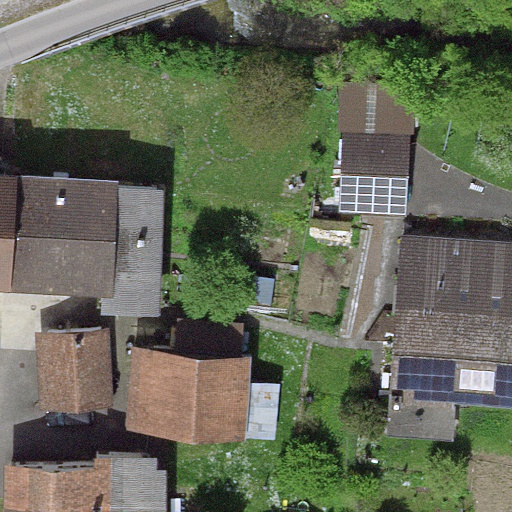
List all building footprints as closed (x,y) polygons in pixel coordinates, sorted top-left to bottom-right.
[(344,143),(341,202),(397,206),(400,145),(344,143)] [(108,283),(107,308),(148,311),(153,191),(7,181),(1,277),(108,283)] [(449,396),(511,400),(511,319),(476,317),(478,292),(511,294),(511,246),(398,239),(388,392),(385,392),(383,431),(447,436),(449,396)] [(42,334),(46,409),(101,406),(97,331),(42,334)] [(236,385),(238,356),(134,347),(129,408),(146,410),(145,429),(263,439),(266,388),(236,385)] [(146,511),(147,469),(137,469),(138,457),(93,456),(93,465),(8,466),(7,500),(28,500),(27,511),(146,511)] [(27,511),(28,500),(7,500),(6,511),(27,511)]
